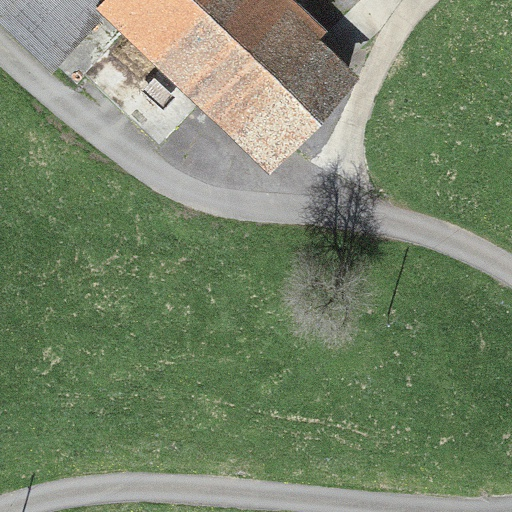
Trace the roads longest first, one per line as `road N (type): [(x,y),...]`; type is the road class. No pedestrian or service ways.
road 1 (residential): [(511,282),(466,252),(369,225),(217,204),(159,181),(0,59)]
road 2 (residential): [(34,511),(192,495),(333,511)]
